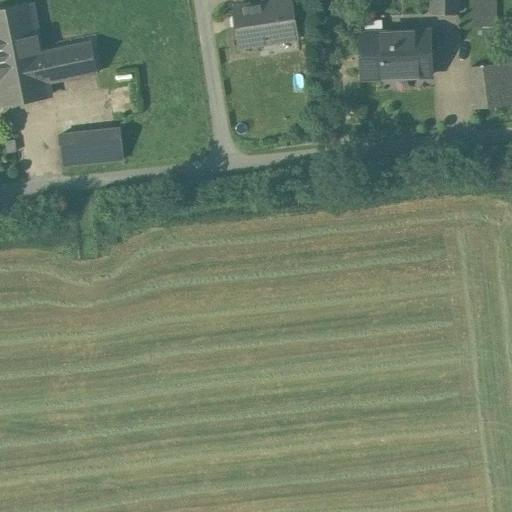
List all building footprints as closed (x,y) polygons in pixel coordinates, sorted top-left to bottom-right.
[(284,0),(232,8),(238,47),(297,37),(291,0),(284,0)] [(458,0),(433,0),(433,10),(458,10),(458,0)] [(32,4),(0,10),(0,56),(40,49),(32,4)] [(429,32),(395,33),(397,77),(430,76),(429,32)] [(395,33),(361,34),(363,79),(397,77),(395,33)] [(40,49),(0,56),(0,105),(50,95),(47,83),(98,73),(91,42),(41,52),(40,49)] [(495,64),(470,67),(475,109),(511,103),(511,80),(508,50),(493,52),(495,64)] [(120,129),(58,136),(61,165),(123,159),(120,129)]
